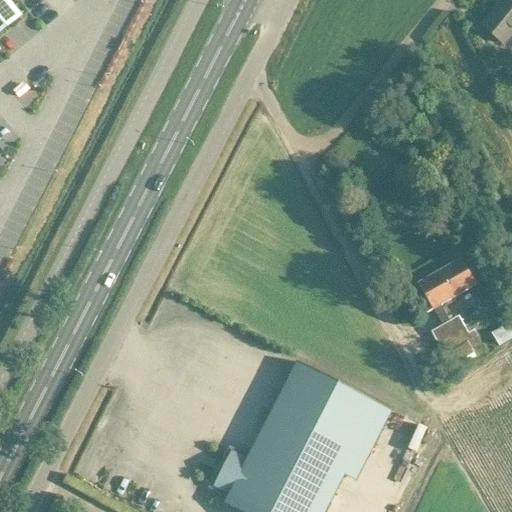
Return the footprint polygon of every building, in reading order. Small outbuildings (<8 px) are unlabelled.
[(0,0),(0,17),(15,5),(10,0),(0,0)] [(511,0),(503,0),(482,27),(497,39),(504,45),(511,35),(511,0)] [(450,321),(441,306),(476,287),(471,277),(461,259),(405,291),(421,318),(433,310),(442,324),(430,331),(446,359),(438,363),(445,374),(456,367),(454,365),(474,353),(469,344),(479,338),(474,330),(468,333),(458,316),(450,321)] [(511,321),(492,335),(499,347),(511,338),(511,321)] [(393,411),(297,363),(247,459),(231,451),(213,487),(229,495),(224,505),(238,511),(326,511),(345,476),(356,482),(393,411)]
